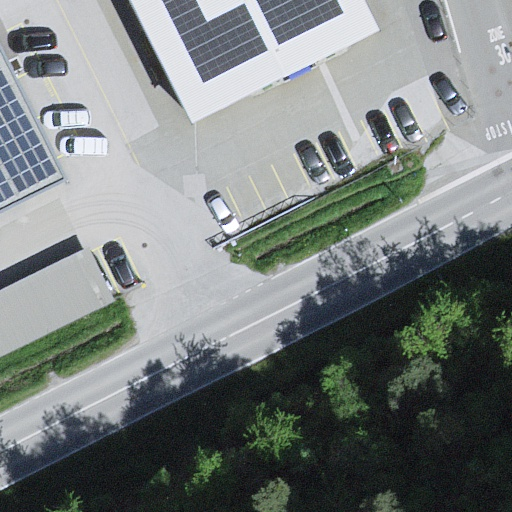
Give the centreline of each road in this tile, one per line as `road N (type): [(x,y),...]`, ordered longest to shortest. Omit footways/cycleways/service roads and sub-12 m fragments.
road 1 (tertiary): [(0,454),(511,192)]
road 2 (unclassified): [(473,0),(511,124)]
